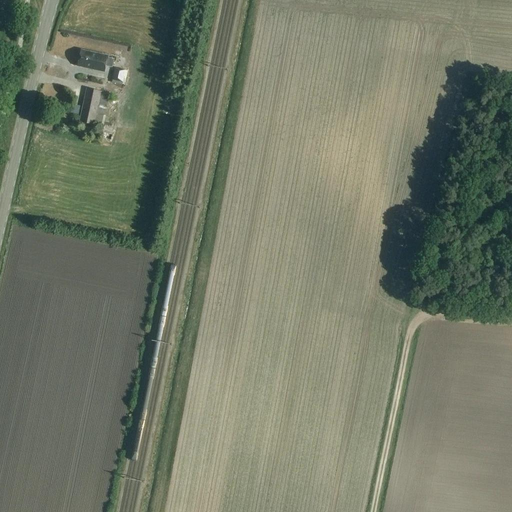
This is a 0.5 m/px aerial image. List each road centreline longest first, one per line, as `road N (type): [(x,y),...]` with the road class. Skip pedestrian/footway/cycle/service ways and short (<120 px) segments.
road 1 (track): [(374,511),(414,314),(511,318)]
road 2 (secondary): [(0,227),(52,0)]
